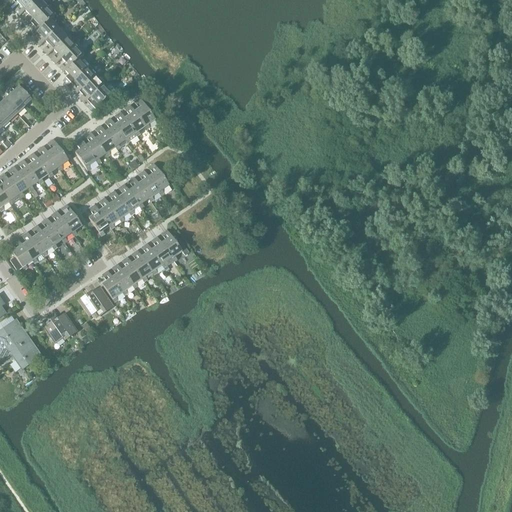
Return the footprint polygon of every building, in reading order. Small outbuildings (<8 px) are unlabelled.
[(19,17),(25,11),(36,0),(18,0),(16,2),(20,6),(14,12),(19,17)] [(27,26),(33,20),(46,8),(46,7),(41,1),(42,0),(36,0),(25,11),(28,15),(22,20),(27,26)] [(35,34),(37,33),(52,18),(53,18),(55,17),(49,10),(51,8),(49,5),(46,7),(46,8),(33,20),(36,24),(31,29),(35,34)] [(39,47),(45,42),(58,29),(53,23),(55,21),(53,18),(52,18),(37,33),(40,37),(34,42),(39,47)] [(48,56),(53,51),(67,38),(66,38),(61,32),(63,30),(61,27),(58,29),(45,42),(48,46),(43,51),(48,56)] [(56,65),(61,59),(75,47),(69,41),(72,39),(69,36),(66,38),(67,38),(53,51),(57,54),(51,60),(56,65)] [(64,74),(65,72),(81,57),(81,58),(83,56),(77,50),(80,47),(77,44),(75,47),(61,59),(65,63),(59,69),(64,74)] [(68,87),(74,81),(73,81),(87,69),(87,68),(89,66),(81,58),(81,57),(65,72),(69,76),(63,81),(68,87)] [(76,95),(82,90),(81,90),(95,77),(97,75),(89,66),(87,68),(87,69),(73,81),(74,81),(77,85),(71,90),(76,95)] [(84,104),(90,99),(103,86),(105,84),(97,75),(95,77),(81,90),(82,90),(85,94),(79,99),(84,104)] [(90,99),(93,102),(87,108),(92,113),(111,95),(106,89),(108,87),(105,84),(103,86),(90,99)] [(9,86),(6,89),(24,108),(32,101),(19,87),(14,92),(9,86)] [(8,97),(4,101),(17,115),(24,108),(6,89),(4,92),(8,97)] [(122,97),(117,92),(112,95),(112,96),(110,97),(113,101),(115,103),(116,102),(122,97)] [(139,110),(135,113),(145,128),(147,131),(150,128),(148,126),(155,121),(140,99),(134,103),(139,110)] [(0,111),(9,122),(17,115),(4,101),(0,104),(0,111)] [(129,117),(125,119),(137,138),(140,135),(138,132),(145,128),(135,113),(130,106),(124,110),(129,117)] [(0,126),(2,129),(9,122),(0,111),(0,126)] [(119,123),(115,126),(125,142),(127,144),(137,138),(125,119),(120,113),(114,117),(119,123)] [(109,130),(105,133),(115,148),(117,151),(120,149),(118,146),(125,142),(115,126),(110,120),(105,124),(109,130)] [(99,137),(95,140),(105,155),(107,158),(110,156),(109,153),(115,148),(105,133),(100,127),(95,131),(99,137)] [(89,144),(85,147),(95,162),(97,165),(101,163),(99,160),(105,155),(95,140),(91,133),(85,137),(89,144)] [(52,151),(48,154),(47,154),(58,169),(60,172),(63,169),(61,167),(68,162),(53,140),(47,144),(52,151)] [(95,162),(85,147),(81,140),(75,144),(80,151),(75,154),(87,172),(91,169),(89,167),(95,162)] [(42,158),(38,160),(38,161),(48,176),(50,179),(53,176),(51,173),(58,169),(47,154),(48,154),(43,147),(37,151),(42,158)] [(32,164),(28,167),(38,182),(38,183),(40,185),(43,183),(41,180),(48,176),(38,161),(38,160),(33,154),(27,158),(32,164)] [(22,171),(18,174),(28,189),(30,192),(33,190),(31,187),(38,183),(38,182),(28,167),(23,161),(18,165),(22,171)] [(152,175),(148,178),(158,193),(160,196),(164,194),(162,191),(169,186),(154,165),(148,169),(152,175)] [(12,178),(8,181),(18,196),(20,199),(23,197),(22,194),(28,189),(18,174),(14,168),(8,172),(12,178)] [(159,173),(164,179),(168,177),(163,170),(159,173)] [(143,182),(139,185),(149,200),(151,203),(154,201),(152,198),(158,193),(148,178),(144,172),(138,176),(143,182)] [(0,181),(2,185),(0,186),(0,190),(9,203),(8,203),(10,206),(20,199),(18,196),(8,181),(4,174),(0,176),(0,181)] [(133,189),(129,192),(139,207),(141,210),(144,207),(142,205),(149,200),(139,185),(134,178),(128,182),(133,189)] [(123,196),(119,199),(129,214),(131,217),(134,214),(132,212),(139,207),(129,192),(124,185),(118,189),(123,196)] [(0,190),(0,212),(0,213),(4,210),(2,208),(8,203),(9,203),(0,190)] [(113,203),(109,205),(119,221),(121,223),(124,221),(122,218),(129,214),(119,199),(114,192),(108,196),(113,203)] [(103,209),(99,212),(109,228),(111,230),(114,228),(112,225),(119,221),(109,205),(104,199),(99,203),(103,209)] [(66,216),(61,219),(72,234),(73,237),(77,235),(75,232),(82,227),(67,206),(61,210),(66,216)] [(109,228),(99,212),(95,206),(89,210),(93,216),(89,219),(101,237),(105,235),(103,232),(109,228)] [(56,223),(52,226),(62,241),(64,244),(67,242),(65,239),(72,234),(61,219),(57,212),(51,217),(56,223)] [(46,230),(42,233),(52,248),(54,251),(57,249),(55,246),(62,241),(52,226),(47,219),(41,223),(46,230)] [(2,230),(6,236),(12,232),(9,227),(7,226),(2,230)] [(36,237),(32,240),(42,255),(44,258),(47,255),(45,253),(52,248),(42,233),(37,226),(31,230),(36,237)] [(165,241),(161,244),(172,259),(171,259),(173,262),(177,260),(175,257),(182,252),(177,245),(181,242),(174,233),(170,236),(167,231),(161,235),(165,241)] [(26,244),(22,246),(32,262),(34,265),(37,262),(35,260),(42,255),(32,240),(27,233),(22,237),(26,244)] [(156,248),(151,251),(162,266),(163,269),(167,267),(165,264),(171,259),(172,259),(161,244),(157,238),(151,242),(156,248)] [(32,262),(22,246),(17,240),(12,244),(16,250),(12,254),(15,258),(10,262),(17,272),(22,269),(24,271),(27,269),(26,266),(32,262)] [(146,255),(142,258),(141,258),(152,273),(154,276),(157,274),(155,271),(162,266),(151,251),(147,244),(141,248),(146,255)] [(136,262),(132,265),(142,280),(144,283),(147,280),(145,278),(152,273),(141,258),(142,258),(137,251),(131,255),(136,262)] [(126,269),(122,272),(132,287),(134,290),(137,287),(135,285),(142,280),(132,265),(127,258),(121,262),(126,269)] [(116,276),(112,278),(112,279),(122,294),(124,296),(127,294),(125,291),(132,287),(122,272),(117,265),(112,269),(116,276)] [(112,279),(112,278),(108,272),(102,276),(106,282),(102,286),(114,303),(117,301),(116,298),(122,294),(112,279)] [(78,302),(89,317),(97,312),(100,316),(112,308),(100,290),(93,294),(92,293),(78,302)] [(62,339),(64,341),(76,333),(64,315),(57,321),(55,318),(43,327),(55,344),(62,339)] [(0,332),(0,362),(12,354),(22,369),(40,357),(16,322),(0,332)] [(81,327),(87,336),(92,332),(86,323),(81,327)]
